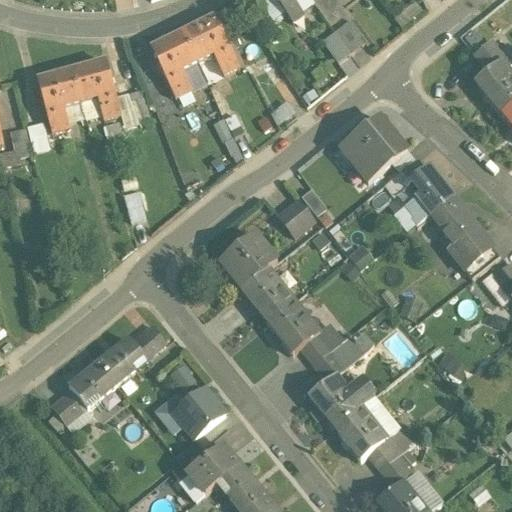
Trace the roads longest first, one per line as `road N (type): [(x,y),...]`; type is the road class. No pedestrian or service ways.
road 1 (residential): [(387,80),(200,222),(163,253),(146,281)]
road 2 (residential): [(146,281),(335,511)]
road 3 (residential): [(0,15),(99,30),(169,21),(208,0)]
road 4 (residential): [(387,80),(511,204)]
road 5 (residential): [(146,281),(15,380)]
